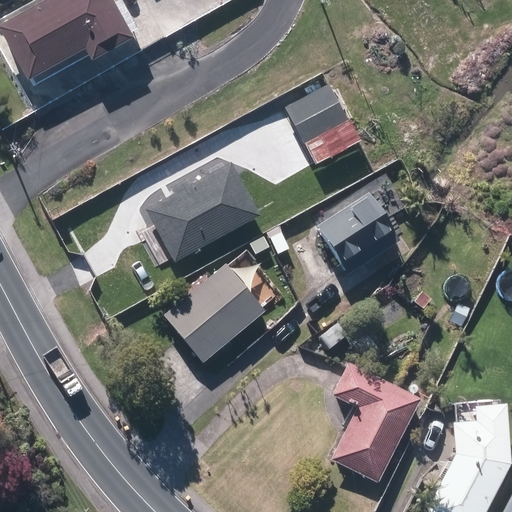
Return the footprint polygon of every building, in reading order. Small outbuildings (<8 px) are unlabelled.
[(31,81),(85,52),(90,59),(127,38),(105,0),(58,0),(3,30),(31,81)] [(287,106),(316,163),(359,141),(349,120),(346,121),(328,85),(287,106)] [(145,210),(174,263),(259,215),(229,162),(145,210)] [(317,224),(347,272),(398,239),(371,196),(366,199),(364,195),(317,224)] [(162,315),(201,362),(263,311),(223,264),(162,315)] [(145,298),(151,307),(160,302),(154,293),(145,298)] [(461,353),(487,364),(495,345),(468,334),(461,353)] [(328,455),(375,478),(417,396),(345,360),(329,391),(353,403),(328,455)] [(452,452),(421,511),(478,511),(505,460),(500,402),(472,404),(473,418),(449,421),(452,452)] [(511,511),(511,482),(497,511),(511,511)]
